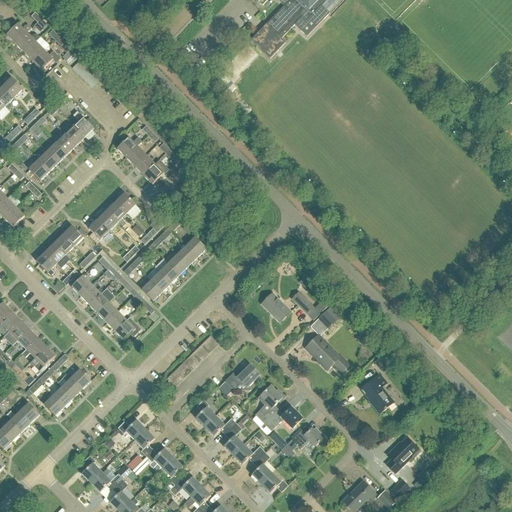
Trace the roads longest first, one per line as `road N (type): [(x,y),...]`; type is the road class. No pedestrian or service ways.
road 1 (unclassified): [(511,436),(295,220)]
road 2 (residential): [(8,258),(102,165),(152,207),(185,176)]
road 3 (residential): [(293,511),(344,463),(353,443),(248,336)]
road 4 (unclassified): [(295,220),(141,59)]
road 5 (residential): [(129,385),(8,258)]
road 6 (residential): [(257,511),(164,418)]
road 7 (residential): [(40,472),(129,385)]
road 8 (residential): [(129,385),(216,299)]
